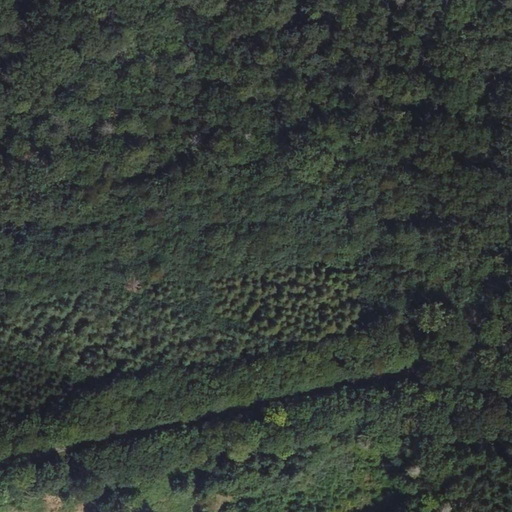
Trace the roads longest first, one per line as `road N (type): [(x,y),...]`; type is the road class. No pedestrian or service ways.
road 1 (tertiary): [(511,387),(369,375),(0,458)]
road 2 (track): [(511,199),(424,167),(345,159),(134,175),(0,197)]
